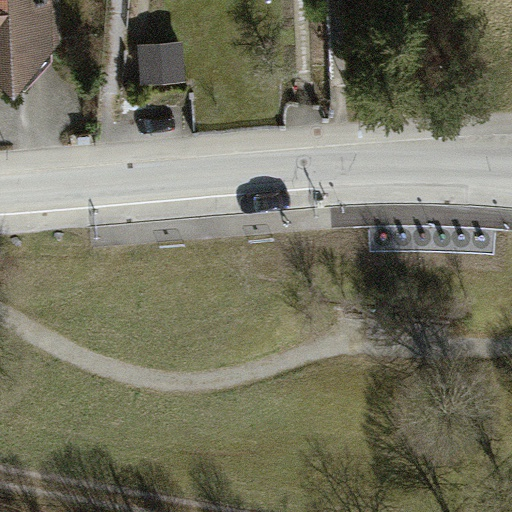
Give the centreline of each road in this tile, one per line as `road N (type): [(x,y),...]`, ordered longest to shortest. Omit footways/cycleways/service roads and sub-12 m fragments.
road 1 (residential): [(511,169),(346,174),(0,204)]
road 2 (track): [(0,486),(129,511)]
